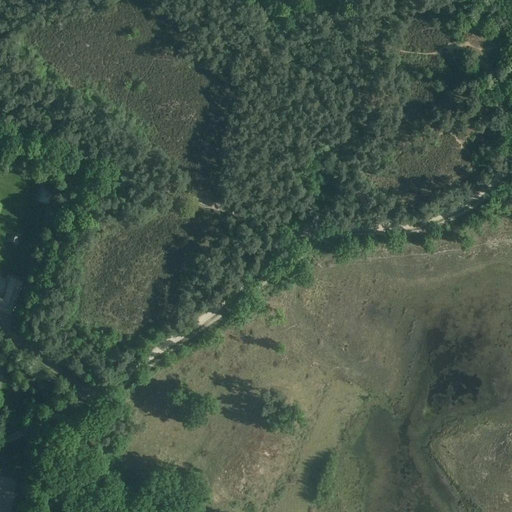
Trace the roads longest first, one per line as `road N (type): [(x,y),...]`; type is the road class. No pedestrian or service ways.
road 1 (track): [(104,392),(307,235),(445,213),(511,167)]
road 2 (track): [(322,239),(0,131)]
